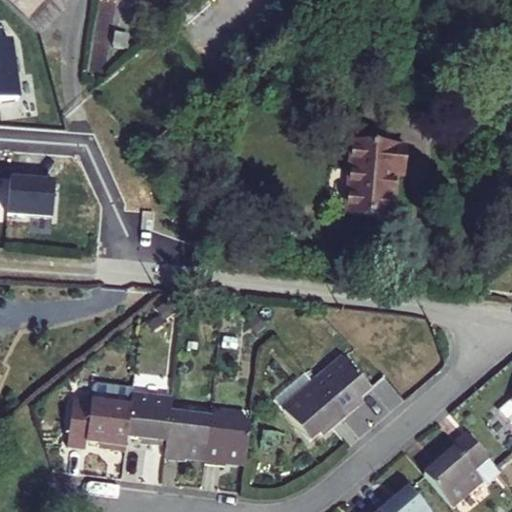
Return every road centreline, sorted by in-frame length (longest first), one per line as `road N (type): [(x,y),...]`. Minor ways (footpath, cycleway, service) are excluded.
road 1 (residential): [(499,321),(412,303),(141,281)]
road 2 (residential): [(499,321),(451,388),(318,499),(290,511)]
road 3 (residential): [(141,281),(85,145),(0,139)]
road 4 (residential): [(214,511),(66,494)]
